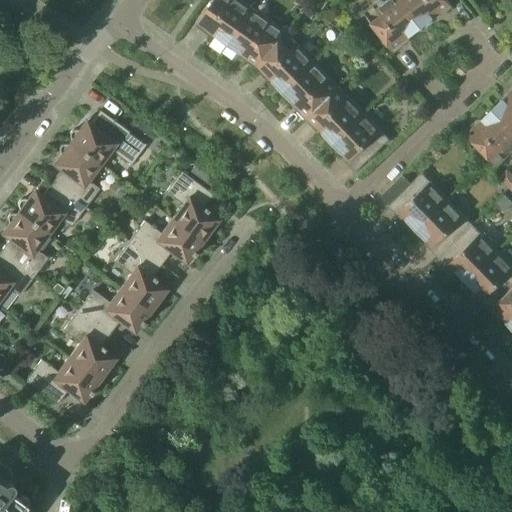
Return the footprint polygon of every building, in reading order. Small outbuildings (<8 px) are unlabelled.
[(243,0),(214,0),(197,25),(208,32),(210,30),(219,36),(216,39),(217,39),(215,41),(223,46),(222,47),(225,49),(254,8),(243,0)] [(319,0),(316,4),(323,9),(329,0),(319,0)] [(422,26),(401,0),(388,0),(387,1),(384,0),(378,0),(364,11),(396,52),(406,43),(404,41),(422,26)] [(401,0),(422,26),(441,12),(443,15),(453,7),(448,0),(401,0)] [(304,13),(311,19),(316,12),(309,7),(304,13)] [(236,53),(237,53),(239,50),(248,57),(246,59),(256,67),(287,31),(254,8),(225,49),(227,50),(228,50),(235,55),(236,53)] [(284,90),(315,60),(287,31),(256,67),(265,76),(267,74),(284,90)] [(368,58),(375,51),(367,43),(360,50),(368,58)] [(315,60),(284,90),(300,107),(297,110),(306,119),(340,86),(315,60)] [(510,92),(494,108),(511,127),(511,85),(508,90),(510,92)] [(333,142),(365,112),(340,86),(306,119),(315,128),(317,125),(333,142)] [(497,165),(511,151),(511,127),(494,108),(477,125),(474,122),(465,131),(497,165)] [(72,138),(70,140),(100,163),(112,148),(132,163),(147,143),(101,109),(91,122),(86,118),(77,130),(76,130),(75,130),(73,130),(72,131),(71,133),(71,134),(71,136),(72,138)] [(365,112),(333,142),(350,159),(347,161),(356,171),(390,138),(365,112)] [(148,135),(153,129),(141,120),(136,126),(148,135)] [(52,181),(86,206),(100,187),(89,179),(100,163),(70,140),(67,144),(66,144),(63,144),(62,145),(61,146),(60,148),(60,149),(60,151),(61,152),(53,162),(62,169),(52,181)] [(197,162),(191,171),(211,185),(217,177),(197,162)] [(183,203),(172,217),(203,240),(219,218),(204,207),(213,193),(182,170),(166,190),(183,203)] [(500,178),(511,190),(511,173),(508,170),(500,178)] [(401,212),(417,228),(448,198),(423,172),(411,183),(403,175),(383,194),(391,202),(389,205),(398,214),(401,212)] [(71,225),(86,206),(52,181),(43,194),(35,187),(25,200),(24,199),(22,199),(21,200),(19,201),(19,203),(18,204),(19,206),(20,207),(18,209),(49,232),(60,217),(71,225)] [(439,257),(473,224),(448,198),(417,228),(433,245),(431,248),(439,257)] [(1,250),(34,275),(48,256),(37,248),(49,232),(18,209),(15,214),(14,213),(12,213),(10,214),(9,215),(8,216),(8,218),(8,220),(9,221),(1,231),(10,238),(1,250)] [(186,262),(203,240),(172,217),(161,232),(145,219),(130,239),(162,263),(171,251),(186,262)] [(467,280),(498,250),(473,224),(439,257),(448,266),(451,263),(467,280)] [(152,276),(162,263),(130,239),(114,259),(131,272),(120,286),(151,309),(167,287),(152,276)] [(0,297),(8,286),(19,294),(34,275),(1,250),(0,251),(0,297)] [(489,309),(511,286),(511,264),(498,250),(467,280),(483,297),(481,299),(489,309)] [(134,331),(151,309),(120,286),(109,301),(93,288),(78,308),(110,332),(119,320),(134,331)] [(511,326),(511,286),(489,309),(498,318),(501,315),(511,326)] [(100,345),(110,332),(78,308),(63,329),(79,341),(68,356),(99,379),(116,356),(100,345)] [(9,359),(4,355),(0,355),(0,365),(3,368),(9,359)] [(83,400),(99,379),(68,356),(58,370),(42,358),(26,379),(58,403),(68,389),(83,400)] [(17,370),(16,364),(11,361),(4,369),(12,375),(17,370)] [(0,511),(19,511),(26,503),(10,491),(12,488),(12,482),(8,480),(7,472),(0,472),(0,511)]
